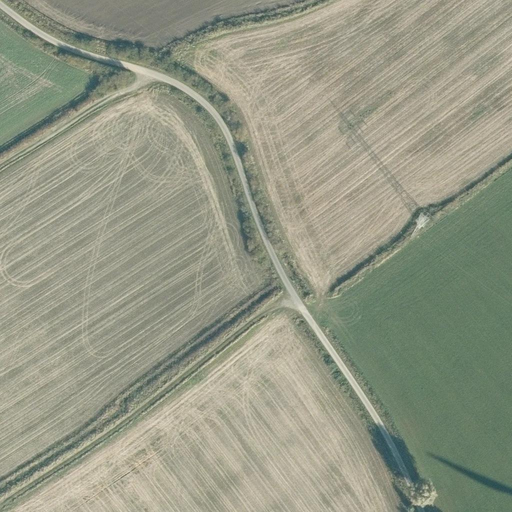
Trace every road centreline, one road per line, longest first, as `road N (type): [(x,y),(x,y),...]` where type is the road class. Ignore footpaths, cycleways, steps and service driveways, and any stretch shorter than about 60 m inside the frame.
road 1 (unclassified): [(414,511),(326,344),(268,260),(233,158),(205,107),(60,45),(0,8)]
road 2 (track): [(0,508),(290,292)]
road 3 (track): [(0,162),(132,76)]
